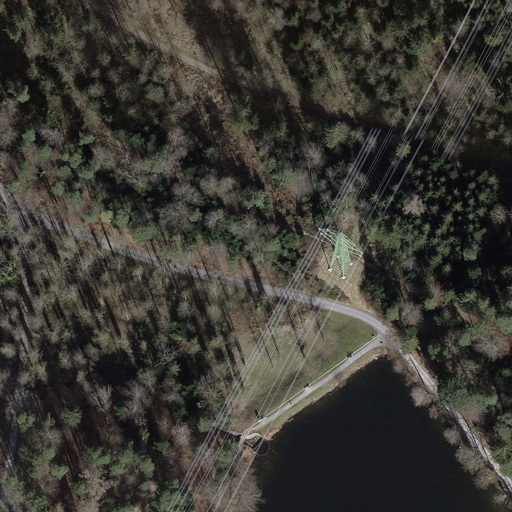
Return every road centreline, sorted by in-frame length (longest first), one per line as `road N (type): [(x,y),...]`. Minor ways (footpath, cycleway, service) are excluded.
road 1 (track): [(91,0),(170,50),(511,179)]
road 2 (track): [(20,214),(324,303),(387,335)]
road 3 (track): [(4,511),(23,352),(20,214)]
road 4 (track): [(387,335),(511,486)]
